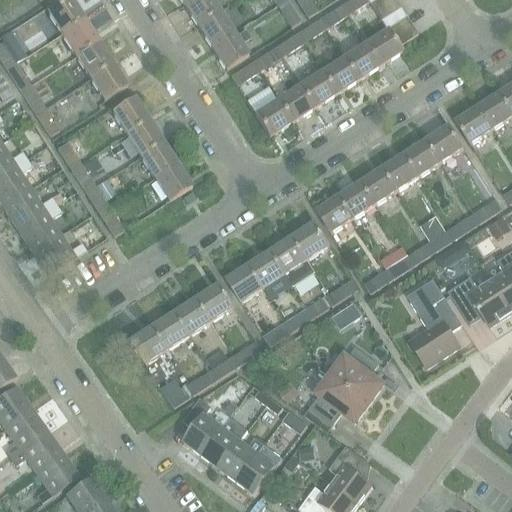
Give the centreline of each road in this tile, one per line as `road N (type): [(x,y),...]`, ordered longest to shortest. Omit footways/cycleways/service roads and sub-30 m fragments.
road 1 (residential): [(257,194),(482,50)]
road 2 (residential): [(39,331),(257,194)]
road 3 (residential): [(257,194),(130,0)]
road 4 (residential): [(164,511),(39,331)]
